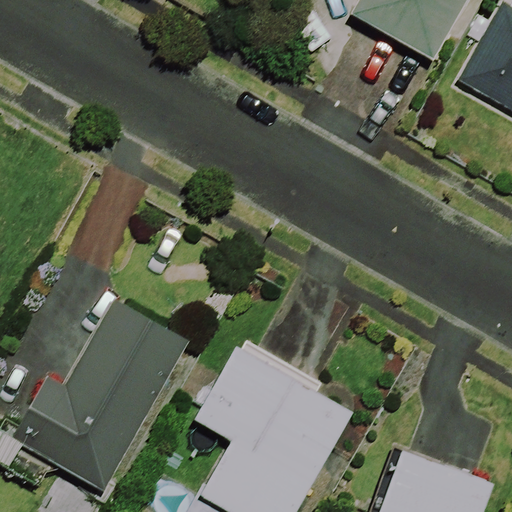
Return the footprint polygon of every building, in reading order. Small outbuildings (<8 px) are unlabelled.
[(464,0),(356,0),(348,15),(429,61),(464,0)] [(511,11),(499,4),(454,82),(511,115),(511,11)] [(112,280),(70,257),(11,367),(0,387),(0,416),(2,418),(0,422),(0,465),(48,491),(36,511),(91,511),(185,340),(104,296),(112,280)] [(233,345),(192,421),(222,438),(182,511),(288,511),(346,406),(233,345)] [(477,511),(488,483),(398,450),(375,511),(477,511)]
